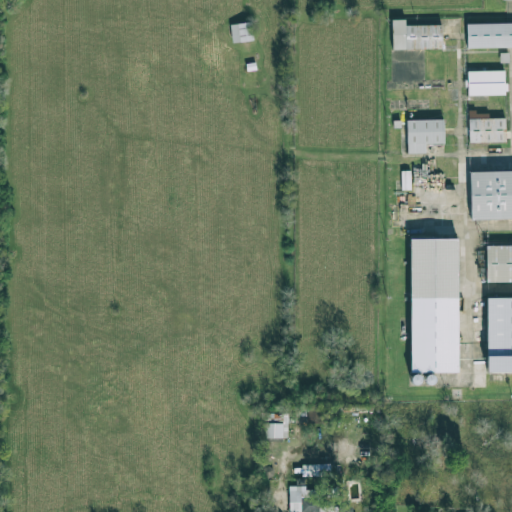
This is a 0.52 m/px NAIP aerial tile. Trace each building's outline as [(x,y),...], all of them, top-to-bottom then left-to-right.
[(441,24),(405,25),(405,19),(391,19),(392,50),(442,49),(441,24)] [(230,25),(233,44),(254,40),(251,21),(230,25)] [(511,22),(466,24),(467,49),(511,48),(511,22)] [(504,70),(467,71),(468,96),(505,95),(504,70)] [(505,118),(488,118),(488,112),(468,113),(469,143),(506,143),(505,118)] [(407,154),(425,154),(425,144),(444,144),(443,119),(406,120),(407,154)] [(511,219),(511,170),(470,170),(470,220),(511,219)] [(410,371),(435,371),(435,377),(458,377),(457,238),(410,238),(410,371)] [(511,245),(486,245),(486,283),(511,283),(511,245)] [(511,297),(486,298),(487,380),(511,379),(511,297)] [(282,423),(264,423),(265,438),(283,438),(282,423)] [(304,464),(304,476),(328,476),(329,464),(304,464)] [(288,511),(356,511),(337,511),(337,505),(316,505),(316,487),(289,487),(288,511)]
